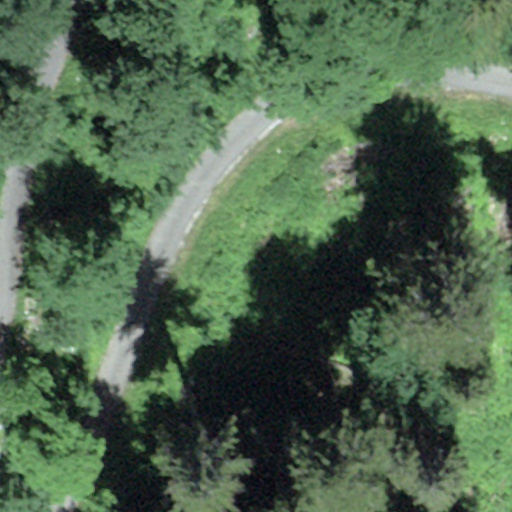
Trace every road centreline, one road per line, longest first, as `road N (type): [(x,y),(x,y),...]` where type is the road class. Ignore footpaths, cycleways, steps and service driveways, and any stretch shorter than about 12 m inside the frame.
road 1 (track): [(511,98),(395,80),(334,80),(302,86),(256,117),(205,186),(174,249),(127,389),(69,511)]
road 2 (track): [(86,0),(56,62),(25,168)]
road 3 (track): [(0,326),(25,168)]
